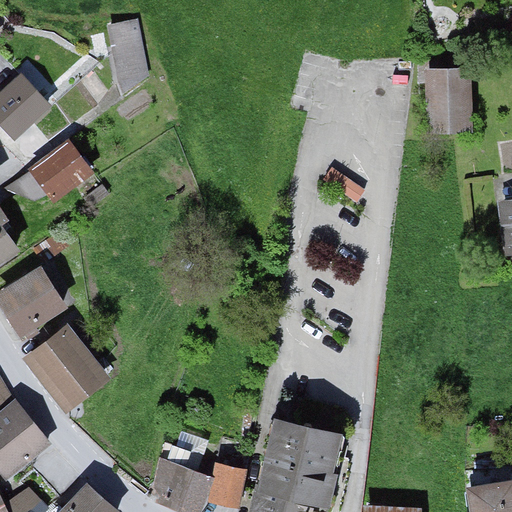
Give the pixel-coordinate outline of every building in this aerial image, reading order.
[(135,21),(109,27),(121,82),(147,76),(135,21)] [(460,65),(418,67),(421,130),(463,128),(460,65)] [(11,72),(0,81),(0,127),(7,135),(41,105),(11,72)] [(63,140),(26,167),(54,204),(90,178),(63,140)] [(511,194),(490,198),(498,250),(511,248),(511,194)] [(0,220),(0,260),(19,249),(0,220)] [(33,267),(0,286),(0,310),(15,336),(59,310),(33,267)] [(58,323),(18,353),(56,406),(97,377),(58,323)] [(0,460),(33,437),(0,392),(0,460)] [(312,511),(331,435),(265,420),(242,511),(312,511)] [(201,472),(151,461),(145,489),(226,507),(234,470),(204,463),(201,472)] [(511,511),(511,509),(508,480),(455,487),(458,511),(511,511)] [(107,511),(82,484),(50,511),(107,511)] [(0,511),(18,511),(23,509),(13,491),(0,497),(0,511)]
